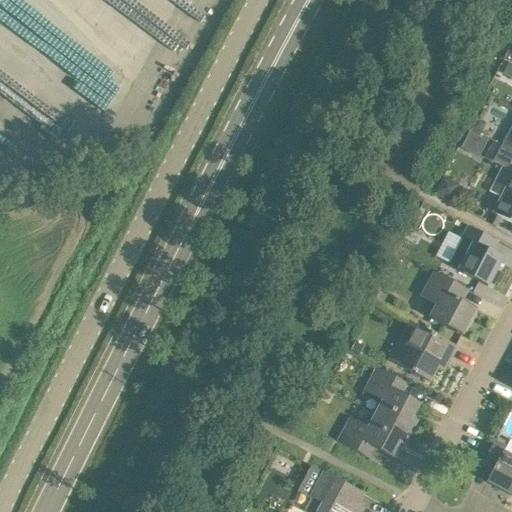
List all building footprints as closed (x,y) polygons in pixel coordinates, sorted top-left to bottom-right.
[(511,65),(509,64),(503,74),(511,78),(511,65)] [(486,124),(476,119),(471,129),(481,134),(486,124)] [(511,125),(501,146),(511,151),(511,125)] [(511,151),(501,146),(495,142),(486,159),(511,172),(511,173),(492,214),(511,224),(511,151)] [(457,272),(487,288),(502,259),(491,253),(497,243),(467,227),(461,238),(472,244),(457,272)] [(428,319),(461,336),(475,310),(460,302),(467,290),(432,272),(419,297),(435,306),(428,319)] [(387,297),(380,293),(375,302),(383,306),(387,297)] [(388,361),(428,382),(441,357),(448,361),(455,347),(408,323),(388,361)] [(364,347),(355,342),(351,351),(360,356),(364,347)] [(416,422),(411,419),(418,405),(399,396),(405,384),(375,368),(362,392),(381,402),(374,414),(410,433),(416,422)] [(391,457),(398,443),(403,446),(410,433),(374,414),(367,428),(349,418),(336,442),(366,458),(372,447),(391,457)] [(477,474),(488,480),(486,483),(494,486),(493,489),(498,492),(500,489),(509,495),(511,489),(511,456),(504,452),(511,438),(499,432),(477,474)] [(360,511),(362,509),(355,506),(362,494),(334,479),(322,472),(309,497),(310,497),(304,509),(304,511),(360,511)]
